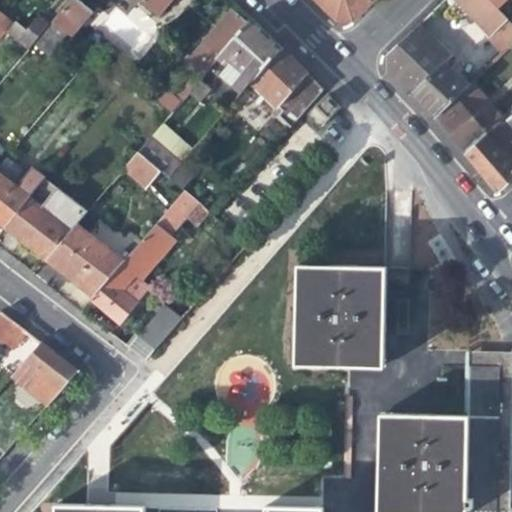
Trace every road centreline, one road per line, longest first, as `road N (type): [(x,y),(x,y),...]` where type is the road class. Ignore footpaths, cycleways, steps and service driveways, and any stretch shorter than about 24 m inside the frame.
road 1 (residential): [(0,277),(111,363),(101,400),(1,511)]
road 2 (residential): [(343,62),(417,134),(492,229)]
